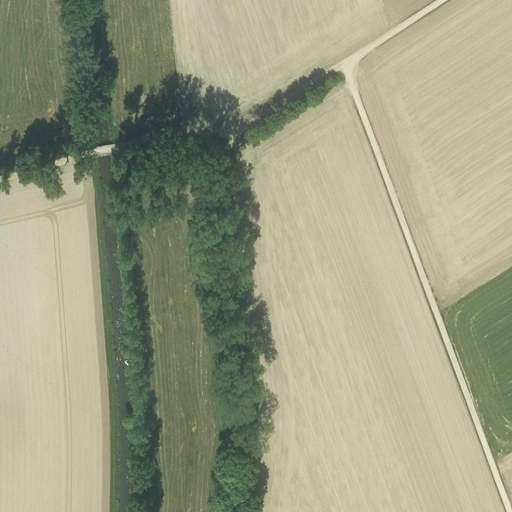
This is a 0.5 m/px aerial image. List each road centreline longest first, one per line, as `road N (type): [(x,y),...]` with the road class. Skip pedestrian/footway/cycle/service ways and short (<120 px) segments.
road 1 (unclassified): [(509,511),(345,64),(442,0)]
road 2 (track): [(345,64),(229,132)]
road 3 (track): [(120,147),(0,177)]
